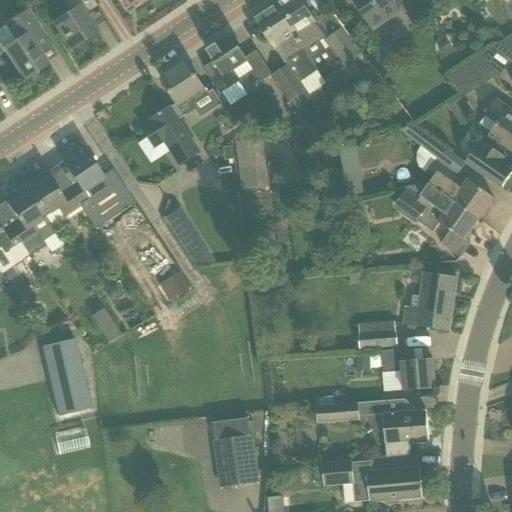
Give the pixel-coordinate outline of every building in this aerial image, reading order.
[(53,24),(69,50),(97,32),(85,15),(97,7),(92,0),(62,0),(71,12),(53,24)] [(304,51),(311,60),(329,48),(338,61),(339,60),(344,67),(357,58),(364,67),(369,64),(329,11),(316,20),(301,0),(285,0),(275,7),(304,51)] [(352,0),(370,26),(394,10),(396,14),(410,5),(406,0),(352,0)] [(256,19),(254,20),(274,51),(276,50),(285,64),(287,63),(289,66),(274,76),(291,102),(291,101),(296,109),(309,100),(304,93),(306,92),(301,83),(318,72),(311,60),(304,51),(275,7),(256,19)] [(23,80),(47,65),(32,43),(43,35),(27,12),(6,26),(6,25),(0,29),(0,43),(4,50),(3,51),(23,80)] [(497,45),(504,41),(505,40),(497,27),(490,32),(497,45)] [(205,69),(218,89),(222,94),(240,82),(244,87),(258,78),(246,59),(232,39),(219,48),(216,45),(207,51),(214,62),(205,69)] [(441,43),(438,49),(439,53),(444,56),(448,54),(451,48),(450,43),(445,41),(441,43)] [(511,46),(504,41),(497,45),(492,48),(511,62),(511,46)] [(495,78),(481,55),(450,75),(465,98),(495,78)] [(188,63),(162,81),(177,104),(184,116),(195,109),(201,119),(222,105),(213,90),(208,94),(188,63)] [(375,71),(370,75),(363,80),(378,101),(390,92),(375,71)] [(462,98),(449,107),(461,126),(470,123),(462,98)] [(490,136),(511,151),(511,112),(496,101),(486,115),(499,123),(490,136)] [(180,165),(198,153),(177,121),(184,116),(177,104),(151,120),(152,121),(139,128),(153,150),(165,143),(180,165)] [(318,123),(307,130),(315,141),(326,134),(318,123)] [(457,174),(459,175),(467,164),(465,163),(415,126),(400,131),(422,147),(436,158),(425,173),(419,184),(420,184),(427,189),(430,186),(480,220),(495,199),(469,181),(462,190),(451,182),(457,174)] [(271,187),(268,188),(263,138),(237,141),(242,191),(245,205),(273,200),(271,187)] [(511,175),(511,170),(502,164),(507,158),(482,141),(478,148),(476,146),(465,163),(467,164),(502,189),(511,175)] [(339,149),(341,166),(359,163),(356,146),(339,149)] [(103,179),(82,148),(73,154),(77,159),(65,167),(75,183),(66,188),(79,207),(96,196),(90,187),(103,179)] [(79,207),(66,188),(58,193),(48,178),(36,186),(33,181),(24,187),(45,217),(57,209),(63,218),(79,207)] [(364,196),(362,181),(344,184),(346,198),(364,196)] [(432,233),(439,223),(465,242),(480,220),(430,186),(427,189),(419,202),(406,192),(397,205),(398,211),(417,224),(417,222),(432,233)] [(45,217),(24,187),(16,192),(19,197),(7,206),(17,221),(9,226),(22,246),(25,250),(29,257),(45,246),(43,242),(55,233),(45,217)] [(353,218),(367,215),(364,203),(351,206),(353,218)] [(179,208),(163,218),(172,232),(187,222),(179,208)] [(0,266),(8,261),(5,257),(22,246),(9,226),(1,232),(0,230),(0,266)] [(183,248),(190,260),(205,250),(198,238),(183,248)] [(133,288),(122,271),(115,276),(126,292),(133,288)] [(362,273),(349,274),(350,284),(363,283),(362,273)] [(403,325),(449,332),(457,278),(425,273),(419,309),(406,307),(403,325)] [(169,301),(188,288),(182,278),(179,274),(160,287),(169,301)] [(108,343),(120,335),(103,310),(91,318),(108,343)] [(360,351),(398,349),(397,322),(358,324),(360,351)] [(57,418),(90,411),(74,341),(41,349),(57,418)] [(403,391),(436,388),(433,361),(415,362),(414,349),(381,352),(383,374),(402,373),(403,391)] [(316,399),(317,407),(334,406),(334,398),(316,399)] [(383,403),(384,414),(384,419),(387,458),(411,456),(410,445),(429,444),(426,410),(405,412),(404,401),(383,403)] [(359,404),(346,405),(334,406),(317,407),(318,424),(360,421),(360,417),(359,404)] [(84,427),(55,434),(59,452),(89,444),(84,427)] [(214,442),(221,488),(260,483),(254,436),(214,442)] [(371,504),(422,499),(419,467),(353,474),(352,462),(323,464),(325,487),(354,484),(355,503),(371,502),(371,504)] [(285,511),(284,497),(267,499),(268,511),(285,511)]
